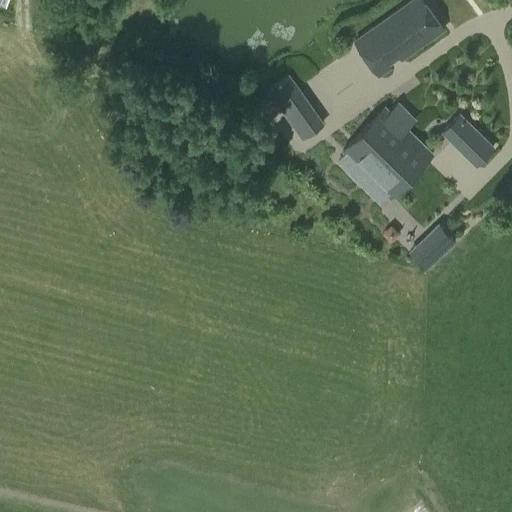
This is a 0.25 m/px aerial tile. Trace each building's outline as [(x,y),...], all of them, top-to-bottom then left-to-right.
[(424,0),(411,0),(355,40),(379,74),(390,66),(387,62),(399,54),(402,58),(444,28),(424,0)] [(344,150),(346,151),(390,194),(389,195),(390,196),(433,153),(432,152),(431,152),(401,123),(410,114),(398,102),(389,111),(385,108),(386,107),(385,106),(382,109),(346,146),(343,149),(344,150)] [(308,103),(289,117),(303,137),(322,123),(308,103)] [(442,130),(466,154),(483,137),(459,113),(442,130)] [(427,234),(443,251),(455,240),(439,223),(427,234)]
